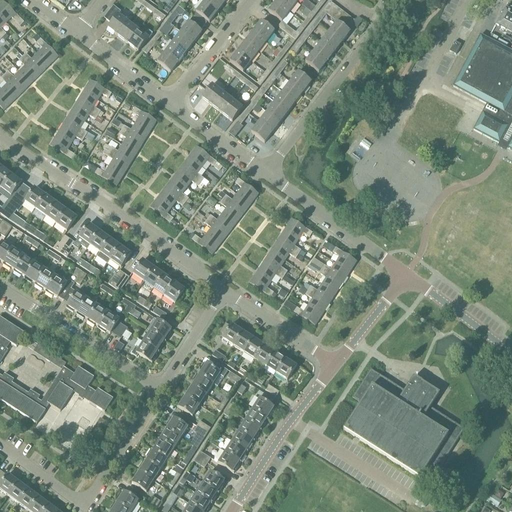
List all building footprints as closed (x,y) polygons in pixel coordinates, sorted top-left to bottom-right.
[(217,13),(224,3),(220,0),(204,0),(203,2),(217,13)] [(290,13),(298,2),(294,0),(278,0),(276,2),(290,13)] [(151,12),(154,9),(144,2),(141,5),(151,12)] [(205,28),(208,24),(209,24),(217,13),(203,2),(195,13),(197,14),(193,19),(205,28)] [(282,23),(283,22),(290,13),(276,2),(268,13),(282,23)] [(0,6),(0,17),(6,24),(11,19),(20,27),(21,26),(24,24),(15,15),(3,3),(0,6)] [(331,3),(323,13),(326,15),(347,31),(353,24),(354,22),(331,3)] [(170,5),(164,12),(168,15),(174,8),(170,5)] [(311,12),(315,15),(321,7),(317,5),(311,12)] [(117,37),(127,23),(117,15),(120,12),(113,6),(103,19),(110,24),(106,29),(117,37)] [(511,33),(511,11),(505,7),(495,25),(511,33)] [(304,18),(309,14),(305,8),(300,12),(304,18)] [(154,9),(151,12),(163,21),(165,18),(154,9)] [(306,20),(309,23),(315,15),(311,12),(306,20)] [(170,20),(173,23),(179,15),(175,13),(170,20)] [(201,33),(205,28),(193,19),(189,23),(188,22),(179,32),(193,43),(201,33)] [(253,32),(267,42),(274,32),(261,22),(253,32)] [(304,29),(300,26),(296,32),(283,22),(279,27),(296,40),(304,29)] [(127,44),(137,31),(127,23),(117,37),(127,44)] [(337,23),(329,33),(342,44),(350,33),(347,31),(337,23)] [(353,24),(347,31),(350,33),(356,26),(353,24)] [(462,25),(453,41),(460,44),(468,29),(462,25)] [(160,33),(163,36),(169,29),(165,26),(160,33)] [(137,31),(127,44),(137,52),(148,39),(137,31)] [(185,53),(193,43),(179,32),(172,42),(185,53)] [(258,53),(267,42),(253,32),(245,42),(258,53)] [(154,40),(158,43),(163,36),(160,33),(154,40)] [(334,54),(342,44),(329,33),(321,43),(334,54)] [(511,52),(489,40),(480,35),(453,87),(486,105),(473,130),(511,150),(511,52)] [(37,55),(49,67),(58,58),(40,40),(36,44),(42,49),(37,55)] [(178,63),(185,53),(172,42),(164,52),(178,63)] [(251,62),(258,53),(245,42),(238,52),(251,62)] [(283,49),(286,52),(292,45),(288,42),(283,49)] [(327,64),(334,54),(321,43),(313,53),(327,64)] [(455,56),(456,55),(460,46),(454,43),(449,52),(455,56)] [(271,54),(273,48),(267,46),(265,52),(271,54)] [(143,54),(147,57),(152,50),(149,47),(143,54)] [(170,74),(178,63),(164,52),(156,63),(170,74)] [(242,73),(251,62),(238,52),(229,62),(242,73)] [(319,74),(327,64),(313,53),(306,64),(319,74)] [(262,66),(267,61),(260,54),(255,59),(262,66)] [(40,75),(49,67),(37,55),(31,61),(26,55),(23,58),(40,75)] [(272,63),(276,66),(282,58),(278,55),(275,59),(272,63)] [(31,85),(40,75),(23,58),(19,62),(24,67),(19,73),(31,85)] [(267,70),(270,73),(276,66),(272,63),(267,70)] [(232,76),(235,73),(227,66),(224,70),(232,76)] [(31,85),(19,73),(13,78),(8,73),(4,76),(22,93),(31,85)] [(243,84),(246,81),(235,73),(232,76),(243,84)] [(290,83),(303,93),(311,84),(298,73),(290,83)] [(257,83),(260,86),(266,78),(263,75),(257,83)] [(14,102),(22,93),(4,76),(2,79),(1,80),(6,85),(2,90),(14,102)] [(246,81),(243,84),(254,93),(257,89),(246,81)] [(83,93),(97,102),(101,95),(108,99),(111,95),(90,82),(83,93)] [(295,104),(303,93),(290,83),(282,94),(295,104)] [(210,105),(220,92),(212,85),(201,99),(210,105)] [(0,108),(3,112),(14,102),(2,90),(0,91),(0,108)] [(220,114),(231,100),(220,92),(210,105),(220,114)] [(94,109),(97,102),(83,93),(76,104),(98,117),(100,113),(94,109)] [(437,156),(458,111),(419,93),(398,138),(416,146),(424,129),(441,137),(439,142),(433,139),(427,152),(437,156)] [(288,113),(295,104),(282,94),(274,103),(288,113)] [(231,100),(220,114),(232,122),(243,109),(231,100)] [(280,123),(288,113),(274,103),(266,113),(280,123)] [(95,121),(98,117),(76,104),(70,114),(85,123),(88,117),(95,121)] [(134,125),(149,134),(156,122),(135,109),(132,114),(139,118),(134,125)] [(272,133),(280,123),(266,113),(259,123),(272,133)] [(80,130),(85,123),(70,114),(63,125),(85,138),(87,134),(80,130)] [(114,120),(111,125),(118,129),(121,124),(114,120)] [(264,144),(272,133),(259,123),(250,134),(264,144)] [(82,142),(85,138),(63,125),(57,136),(71,145),(75,138),(82,142)] [(143,144),(149,134),(134,125),(130,131),(124,127),(121,131),(143,144)] [(113,139),(116,134),(109,130),(106,135),(113,139)] [(136,154),(143,144),(121,131),(119,135),(125,139),(122,145),(136,154)] [(67,152),(71,145),(57,136),(50,147),(71,160),(74,156),(67,152)] [(352,151),(360,158),(369,147),(362,141),(352,151)] [(129,166),(136,154),(122,145),(117,153),(111,149),(108,153),(129,166)] [(189,158),(202,169),(207,163),(213,168),(216,163),(197,148),(189,158)] [(129,166),(108,153),(105,150),(102,155),(112,161),(108,167),(123,176),(129,166)] [(197,175),(202,169),(189,158),(181,168),(204,186),(206,187),(208,184),(197,175)] [(0,189),(12,174),(2,167),(0,169),(0,189)] [(116,188),(123,176),(108,167),(104,174),(97,170),(95,175),(116,188)] [(201,190),(204,186),(181,168),(174,178),(187,188),(191,183),(197,187),(201,190)] [(5,217),(20,197),(14,193),(22,182),(12,174),(0,189),(10,197),(6,203),(8,204),(1,214),(5,217)] [(182,195),(187,188),(174,178),(166,188),(189,206),(191,203),(182,195)] [(236,195),(250,206),(258,195),(238,180),(235,184),(241,189),(236,195)] [(35,210),(46,195),(35,187),(25,201),(20,197),(5,217),(10,221),(17,211),(19,212),(25,203),(35,210)] [(186,210),(189,206),(166,188),(158,198),(172,208),(176,203),(186,210)] [(45,218),(57,202),(46,195),(35,210),(45,218)] [(242,216),(250,206),(236,195),(232,201),(225,197),(223,200),(242,216)] [(166,215),(172,208),(158,198),(150,209),(170,224),(173,220),(166,215)] [(235,225),(242,216),(223,200),(220,204),(226,209),(221,215),(235,225)] [(56,225),(67,210),(57,202),(45,218),(56,225)] [(191,216),(194,209),(188,207),(186,214),(191,216)] [(262,219),(271,228),(281,219),(272,209),(262,219)] [(67,210),(56,225),(66,233),(77,217),(67,210)] [(227,235),(235,225),(221,215),(216,221),(210,217),(208,220),(227,235)] [(220,245),(227,235),(208,220),(204,224),(210,229),(206,235),(220,245)] [(284,231),(298,240),(302,234),(309,239),(312,234),(305,230),(291,220),(284,231)] [(90,246),(100,231),(90,223),(79,239),(90,246)] [(35,231),(25,224),(22,229),(32,236),(35,231)] [(6,225),(0,234),(5,237),(11,228),(6,225)] [(45,237),(35,231),(32,236),(43,242),(45,237)] [(100,254),(111,238),(100,231),(90,246),(100,254)] [(294,247),(298,240),(284,231),(277,241),(298,255),(301,252),(294,247)] [(220,245),(206,235),(201,241),(195,237),(192,234),(188,238),(211,256),(220,245)] [(59,253),(69,240),(64,236),(59,244),(57,243),(53,249),(59,253)] [(110,261),(121,245),(111,238),(100,254),(110,261)] [(69,240),(59,253),(66,258),(76,245),(69,240)] [(295,260),(298,255),(277,241),(270,252),(285,261),(289,255),(295,260)] [(0,263),(3,266),(13,250),(2,243),(0,245),(0,263)] [(335,264),(349,273),(356,263),(326,243),(323,247),(339,258),(335,264)] [(121,245),(110,261),(121,268),(131,253),(121,245)] [(14,273),(24,257),(13,250),(3,266),(14,273)] [(280,268),(285,261),(270,252),(263,263),(284,276),(289,279),(291,276),(280,268)] [(24,279),(34,263),(24,257),(14,273),(24,279)] [(87,272),(91,266),(80,260),(77,265),(87,272)] [(144,283),(155,268),(144,260),(133,275),(144,283)] [(35,286),(45,271),(34,263),(24,279),(35,286)] [(281,281),(284,276),(263,263),(257,273),(271,282),(275,276),(281,281)] [(318,274),(321,270),(311,264),(308,269),(315,274),(316,272),(318,274)] [(342,284),(349,273),(335,264),(330,271),(324,267),(321,270),(342,284)] [(91,266),(87,272),(93,275),(96,270),(91,266)] [(154,290),(165,275),(155,268),(144,283),(154,290)] [(335,294),(342,284),(321,270),(319,275),(325,279),(321,285),(335,294)] [(46,293),(56,277),(45,271),(35,286),(46,293)] [(81,272),(78,278),(75,282),(80,285),(86,276),(81,272)] [(114,288),(124,275),(120,272),(118,276),(115,274),(108,285),(114,288)] [(267,290),(271,282),(257,273),(249,285),(264,294),(270,298),(273,294),(267,290)] [(124,275),(114,288),(120,292),(129,278),(124,275)] [(165,297),(175,282),(165,275),(154,290),(165,297)] [(64,300),(71,289),(74,284),(69,281),(67,284),(56,277),(46,293),(56,300),(59,297),(64,300)] [(175,282),(165,297),(175,305),(186,289),(175,282)] [(329,305),(335,294),(321,285),(317,292),(310,288),(308,291),(329,305)] [(105,294),(108,290),(102,286),(99,290),(105,294)] [(76,316),(87,300),(71,289),(64,300),(69,303),(65,308),(76,316)] [(116,301),(119,297),(108,290),(105,294),(116,301)] [(285,299),(288,295),(281,291),(279,295),(285,299)] [(322,315),(329,305),(308,291),(305,296),(311,300),(307,306),(322,315)] [(127,308),(130,304),(119,297),(116,301),(127,308)] [(142,307),(145,302),(140,298),(137,303),(142,307)] [(87,322),(97,307),(87,300),(76,316),(87,322)] [(49,310),(54,314),(61,305),(55,301),(49,310)] [(145,302),(142,307),(149,311),(152,307),(145,302)] [(130,304),(127,308),(124,312),(128,315),(132,310),(134,312),(137,308),(130,304)] [(314,327),(322,315),(307,306),(303,313),(296,309),(293,313),(300,318),(314,327)] [(98,329),(108,314),(97,307),(87,322),(98,329)] [(164,321),(167,315),(156,309),(153,314),(164,321)] [(108,314),(98,329),(109,336),(111,333),(117,323),(119,320),(108,314)] [(25,335),(0,318),(0,400),(36,425),(45,411),(43,410),(47,404),(60,412),(74,391),(80,395),(78,398),(83,401),(84,398),(90,402),(89,403),(104,413),(113,400),(97,390),(96,393),(87,388),(93,378),(78,369),(74,375),(63,368),(41,402),(37,400),(39,397),(30,391),(28,394),(12,383),(14,380),(4,374),(2,377),(0,375),(0,362),(8,351),(4,348),(8,342),(17,348),(25,335)] [(150,332),(166,342),(173,331),(157,321),(150,332)] [(116,336),(122,326),(117,323),(111,333),(116,336)] [(233,347),(243,332),(236,328),(231,325),(222,340),(233,347)] [(131,335),(125,331),(127,329),(122,326),(116,336),(120,339),(122,336),(128,340),(131,335)] [(159,353),(166,342),(150,332),(143,342),(159,353)] [(244,354),(253,339),(243,332),(233,347),(244,354)] [(254,361),(264,346),(253,339),(244,354),(254,361)] [(136,357),(138,355),(151,364),(159,353),(143,342),(138,349),(135,347),(131,354),(136,357)] [(265,367),(275,353),(264,346),(254,361),(265,367)] [(223,363),(226,358),(216,352),(212,357),(223,363)] [(276,374),(285,360),(275,353),(265,367),(276,374)] [(285,360),(276,374),(287,381),(296,367),(285,360)] [(198,375),(213,385),(220,374),(206,364),(198,375)] [(404,392),(370,370),(352,398),(360,404),(343,431),(419,481),(437,453),(445,458),(463,430),(430,409),(439,395),(422,384),(422,383),(414,377),(404,392)] [(237,385),(241,380),(230,373),(227,378),(237,385)] [(246,373),(244,377),(250,381),(253,377),(246,373)] [(206,395),(213,385),(198,375),(194,382),(191,386),(206,395)] [(261,388),(264,384),(257,380),(254,384),(261,388)] [(199,406),(206,395),(191,386),(185,397),(199,406)] [(241,396),(246,389),(241,386),(237,393),(241,396)] [(276,397),(279,392),(269,386),(265,391),(276,397)] [(251,410),(266,420),(273,408),(269,406),(273,400),(263,394),(259,399),(251,410)] [(192,417),(199,406),(185,397),(177,408),(192,417)] [(227,409),(231,412),(235,406),(231,404),(227,409)] [(259,430),(266,420),(251,410),(245,421),(259,430)] [(268,418),(274,422),(278,414),(272,410),(268,418)] [(166,430),(180,439),(187,428),(173,419),(166,430)] [(252,441),(259,430),(245,421),(238,432),(252,441)] [(197,427),(207,434),(210,429),(200,422),(197,427)] [(204,439),(207,434),(197,427),(194,432),(204,439)] [(173,450),(180,439),(166,430),(159,441),(173,450)] [(246,452),(252,441),(238,432),(231,442),(246,452)] [(194,440),(191,445),(197,449),(200,444),(194,440)] [(166,461),(173,450),(159,441),(152,451),(166,461)] [(239,462),(246,452),(231,442),(224,453),(239,462)] [(159,471),(166,461),(152,451),(148,459),(145,462),(159,471)] [(196,457),(207,464),(210,459),(199,453),(196,457)] [(232,473),(239,462),(224,453),(217,464),(232,473)] [(204,469),(207,464),(196,457),(193,462),(204,469)] [(153,482),(159,471),(145,462),(138,473),(153,482)] [(145,493),(153,482),(138,473),(131,484),(145,493)] [(202,484),(217,493),(221,486),(224,482),(209,473),(202,484)] [(0,490),(8,497),(18,484),(7,476),(0,485),(0,490)] [(18,504),(28,491),(18,484),(8,497),(18,504)] [(210,504),(217,493),(202,484),(195,495),(210,504)] [(28,511),(39,499),(32,494),(28,491),(18,504),(28,511)] [(499,491),(495,497),(501,500),(504,495),(499,491)] [(117,504),(128,511),(132,511),(138,503),(124,493),(117,504)] [(204,511),(207,508),(210,504),(195,495),(189,505),(199,511),(204,511)] [(149,502),(159,509),(162,504),(152,498),(149,502)] [(497,508),(502,502),(496,498),(492,504),(497,508)] [(44,511),(49,506),(42,501),(39,499),(28,511),(44,511)] [(154,511),(156,511),(159,509),(149,502),(146,507),(154,511)]
